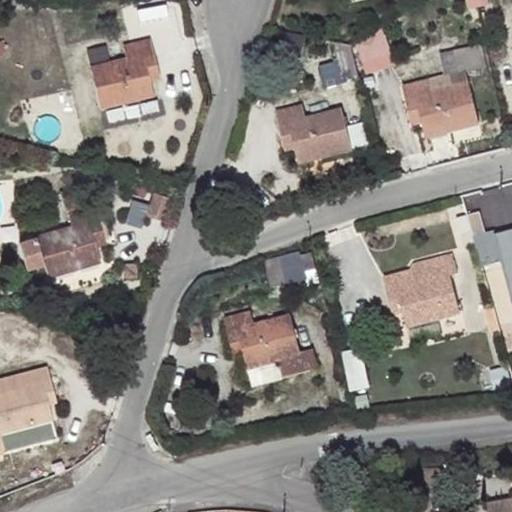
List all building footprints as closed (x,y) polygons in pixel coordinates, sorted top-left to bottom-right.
[(478,8),(476,0),(466,0),(468,11),(478,8)] [(487,0),(476,0),(478,8),(489,5),(487,0)] [(357,37),(367,71),(397,63),(387,28),(357,37)] [(359,80),(350,46),(330,41),(341,84),(359,80)] [(146,58),(154,56),(150,42),(125,48),(128,60),(91,70),(101,107),(131,100),(130,97),(154,91),(151,80),(146,58)] [(439,55),(445,79),(467,73),(467,75),(487,70),(481,46),(439,55)] [(128,60),(125,48),(88,57),(91,70),(128,60)] [(159,78),(154,56),(146,58),(151,80),(159,78)] [(405,89),(409,103),(417,101),(423,123),(426,134),(449,128),(450,132),(479,124),(467,75),(467,73),(445,79),(405,89)] [(155,95),(154,91),(130,97),(131,100),(155,95)] [(417,101),(409,103),(414,125),(423,123),(417,101)] [(278,115),(281,128),(289,127),(295,148),(298,159),(320,154),(321,158),(351,150),(342,112),(306,121),(302,109),(278,115)] [(289,127),(281,128),(287,150),(295,148),(289,127)] [(449,128),(426,134),(427,138),(450,132),(449,128)] [(299,163),(321,158),(320,154),(298,159),(299,163)] [(58,189),(40,195),(46,214),(64,208),(58,189)] [(173,195),(154,190),(146,216),(165,221),(173,195)] [(89,224),(98,222),(94,208),(69,215),(73,229),(20,245),(28,272),(45,266),(48,277),(78,268),(77,264),(99,257),(95,246),(89,224)] [(104,243),(98,222),(89,224),(95,246),(104,243)] [(481,230),(472,233),(476,247),(486,244),(481,230)] [(472,233),(461,235),(466,250),(476,247),(472,233)] [(301,253),(280,259),(285,280),(306,275),(305,271),(302,256),(301,253)] [(312,253),(302,256),(305,271),(316,269),(312,253)] [(410,273),(414,285),(450,275),(458,273),(453,254),(414,264),(410,273)] [(77,264),(78,268),(100,261),(99,257),(77,264)] [(285,280),(280,259),(266,262),(272,288),(286,284),(285,280)] [(137,265),(124,265),(124,278),(137,278),(137,265)] [(385,279),(389,292),(397,290),(403,312),(407,327),(460,313),(450,275),(414,285),(410,273),(385,279)] [(397,290),(389,292),(394,314),(403,312),(397,290)] [(511,301),(492,307),(499,332),(511,328),(511,301)] [(227,321),(230,334),(238,332),(244,354),(247,368),(249,368),(275,360),(278,359),(284,379),(319,370),(314,351),(301,354),(291,318),(255,327),(251,314),(227,321)] [(238,332),(230,334),(236,356),(244,354),(238,332)] [(363,346),(345,348),(350,388),(368,385),(363,346)] [(280,380),(275,360),(249,368),(254,386),(280,380)] [(43,382),(51,380),(48,368),(22,374),(25,387),(0,393),(0,433),(52,420),(51,416),(48,404),(43,382)] [(56,403),(51,380),(43,382),(48,404),(56,403)] [(0,433),(0,454),(4,453),(57,440),(52,420),(0,433)] [(447,468),(423,469),(423,495),(447,493),(447,468)] [(490,511),(511,511),(511,499),(489,504),(490,511)]
